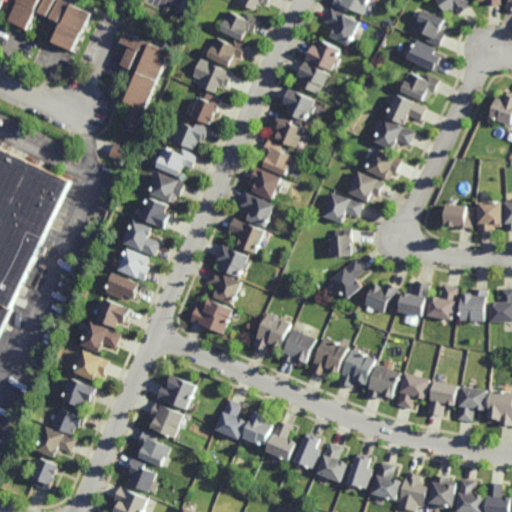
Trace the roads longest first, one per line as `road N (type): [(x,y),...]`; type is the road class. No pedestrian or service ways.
road 1 (residential): [(83,511),(306,0)]
road 2 (residential): [(158,337),(426,442),(511,453)]
road 3 (residential): [(511,259),(455,257),(406,238),(492,52),(511,58)]
